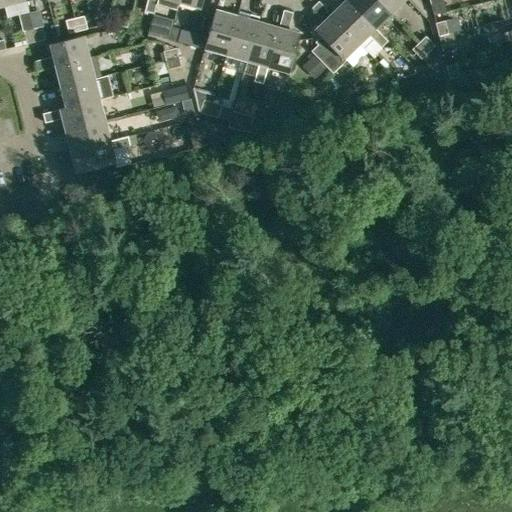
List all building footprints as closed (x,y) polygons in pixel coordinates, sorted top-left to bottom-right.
[(146,0),(144,11),(153,13),(156,3),(156,0),(146,0)] [(177,9),(179,1),(179,0),(156,0),(156,3),(177,9)] [(347,0),(346,0),(332,15),(358,42),(367,33),(380,47),(387,41),(374,27),(347,0)] [(347,0),(374,27),(389,12),(377,0),(347,0)] [(377,0),(389,12),(401,0),(377,0)] [(429,0),(433,14),(446,11),(443,0),(429,0)] [(328,10),(318,1),(312,8),(321,17),(328,10)] [(225,53),(236,16),(215,10),(204,47),(225,53)] [(283,10),(280,23),(289,25),(293,12),(283,10)] [(126,27),(129,17),(116,13),(113,24),(126,27)] [(248,20),(236,16),(225,53),(247,59),(257,22),(259,16),(250,14),(248,20)] [(83,15),(74,18),(77,30),(86,28),(83,15)] [(153,15),(148,33),(159,35),(168,38),(172,26),(173,20),(153,15)] [(358,42),(332,15),(315,30),(323,39),(311,51),(332,73),(346,60),(343,57),(358,42)] [(65,20),(68,33),(77,30),(74,18),(65,20)] [(438,36),(448,33),(445,20),(435,23),(438,36)] [(278,28),(257,22),(247,59),(259,62),(253,81),(263,84),(268,65),(278,28)] [(42,26),(33,28),(36,41),(45,39),(42,26)] [(181,28),(172,26),(168,38),(178,40),(181,28)] [(33,28),(23,30),(27,43),(36,41),(33,28)] [(300,34),(278,28),(268,65),(289,71),(300,34)] [(36,70),(55,66),(87,57),(82,35),(50,44),(53,56),(33,61),(36,70)] [(425,35),(418,42),(428,51),(434,45),(425,35)] [(428,51),(418,42),(411,49),(421,58),(428,51)] [(179,57),(177,47),(163,51),(165,60),(179,57)] [(313,54),(302,65),(314,78),(325,68),(313,54)] [(93,78),(87,57),(55,66),(60,86),(93,78)] [(168,70),(181,66),(179,57),(165,60),(168,70)] [(458,76),(457,72),(455,63),(446,66),(449,79),(458,76)] [(101,76),(93,78),(60,86),(65,106),(98,99),(113,95),(107,75),(101,76)] [(186,85),(163,91),(166,104),(180,101),(190,99),(186,85)] [(98,99),(65,106),(61,108),(61,109),(42,113),(45,123),(63,118),(66,130),(103,120),(98,99)] [(183,114),(191,112),(193,111),(190,99),(180,101),(183,114)] [(199,113),(208,115),(211,102),(202,100),(199,113)] [(232,108),(211,102),(208,115),(229,121),(232,108)] [(232,111),(228,127),(249,132),(253,117),(232,111)] [(66,130),(72,151),(109,142),(108,140),(103,120),(66,130)] [(72,151),(76,173),(114,163),(111,150),(130,145),(127,136),(108,140),(109,142),(72,151)]
